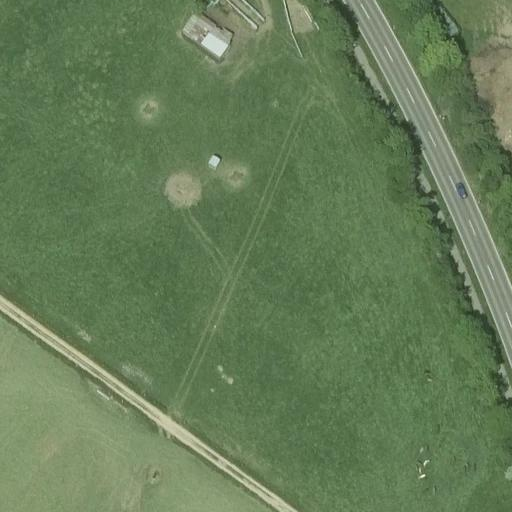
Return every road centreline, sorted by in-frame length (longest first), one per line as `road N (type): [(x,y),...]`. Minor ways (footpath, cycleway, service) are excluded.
road 1 (secondary): [(356,0),(452,179),(511,322)]
road 2 (track): [(0,304),(279,511)]
